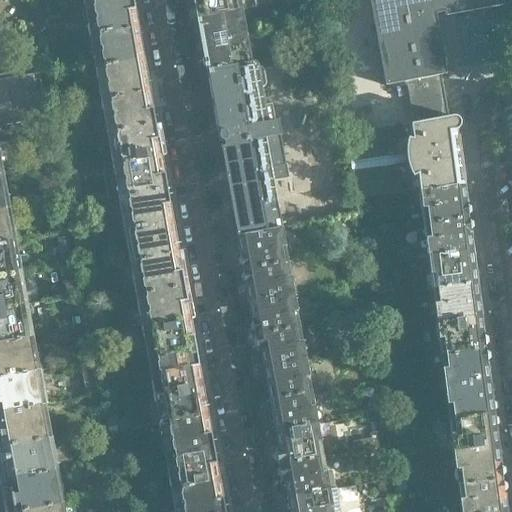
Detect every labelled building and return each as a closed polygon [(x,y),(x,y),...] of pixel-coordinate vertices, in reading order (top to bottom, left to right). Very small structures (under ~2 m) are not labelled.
[(137,28),(132,0),(106,0),(89,3),(93,25),(87,26),(89,37),(95,36),(137,28)] [(236,11),(234,1),(239,0),(238,0),(193,0),(197,19),(236,11)] [(446,16),(501,6),(503,6),(501,0),(369,0),(385,84),(385,86),(405,82),(440,76),(446,74),(435,14),(444,13),(444,16),(446,16)] [(246,37),(243,21),(238,22),(236,11),(197,19),(201,45),(246,37)] [(143,60),(137,28),(95,36),(98,57),(93,58),(95,69),(143,60)] [(246,64),(244,53),(248,53),(246,37),(201,45),(206,72),(246,64)] [(149,93),(143,60),(95,69),(97,80),(102,79),(106,100),(149,93)] [(287,180),(279,137),(280,136),(277,121),(275,122),(271,104),(262,105),(259,88),(266,87),(263,69),(253,63),(246,64),(206,72),(217,133),(218,137),(218,138),(219,138),(220,139),(221,139),(222,139),(224,147),(219,147),(236,238),(281,230),(281,229),(280,229),(272,183),(287,180)] [(41,113),(39,105),(42,104),(38,82),(35,82),(34,74),(28,75),(27,69),(0,74),(0,126),(37,120),(35,114),(41,113)] [(448,118),(440,76),(405,82),(413,124),(448,118)] [(155,125),(149,93),(106,100),(101,101),(103,112),(108,111),(112,133),(155,125)] [(364,127),(361,107),(344,110),(348,130),(364,127)] [(460,166),(456,135),(456,131),(457,130),(458,129),(459,128),(459,126),(459,124),(459,123),(459,122),(458,121),(458,120),(456,118),(455,118),(454,117),(452,117),(451,117),(448,118),(413,124),(411,125),(413,142),(406,141),(406,144),(405,150),(406,155),(406,157),(406,159),(407,163),(407,166),(408,170),(409,172),(410,176),(418,174),(420,191),(463,186),(460,166)] [(161,157),(155,125),(112,133),(116,154),(111,155),(113,166),(161,157)] [(166,190),(161,157),(113,166),(115,177),(120,176),(124,198),(166,190)] [(466,206),(463,186),(420,191),(419,191),(421,208),(426,207),(428,224),(467,219),(467,216),(470,213),(469,208),(466,206)] [(172,222),(166,190),(124,198),(128,219),(122,220),(124,231),(172,222)] [(0,243),(9,242),(3,209),(0,209),(0,243)] [(471,252),(469,231),(472,229),(471,224),(468,222),(467,219),(428,224),(430,241),(425,242),(427,258),(471,252)] [(178,255),(172,222),(124,231),(126,242),(132,241),(135,262),(178,255)] [(283,263),(280,248),(284,247),(281,230),(236,238),(242,271),(283,263)] [(0,277),(15,275),(9,242),(0,243),(0,277)] [(476,285),(471,252),(427,258),(429,274),(434,273),(436,290),(476,285)] [(184,287),(178,255),(135,262),(130,263),(132,274),(137,273),(141,295),(184,287)] [(293,295),(290,277),(286,278),(283,263),(242,271),(247,303),(293,295)] [(0,311),(21,307),(15,275),(0,277),(0,311)] [(480,318),(476,285),(436,290),(439,307),(434,308),(436,324),(480,318)] [(190,319),(184,287),(141,295),(145,316),(140,317),(142,328),(190,319)] [(295,328),(292,313),(296,312),(293,295),(247,303),(253,336),(295,328)] [(0,345),(27,340),(21,307),(0,311),(0,345)] [(483,337),(480,318),(436,324),(438,340),(443,339),(445,356),(484,351),(484,346),(487,344),(486,339),(483,337)] [(196,352),(190,319),(142,328),(144,339),(149,338),(153,360),(196,352)] [(304,360),(301,342),(297,343),(295,328),(253,336),(259,368),(304,360)] [(0,379),(33,373),(27,340),(0,345),(0,379)] [(489,384),(486,362),(489,359),(488,354),(485,352),(484,351),(445,356),(447,373),(442,373),(444,389),(489,384)] [(202,384),(196,352),(153,360),(157,381),(152,382),(153,393),(202,384)] [(306,393),(304,378),(308,377),(304,360),(259,368),(265,401),(306,393)] [(0,412),(39,406),(33,373),(0,379),(0,412)] [(207,417),(202,384),(153,393),(155,404),(161,403),(165,424),(207,417)] [(495,404),(491,402),(489,384),(444,389),(447,406),(451,405),(454,422),(493,417),(492,412),(493,412),(495,409),(495,404)] [(316,425),(313,407),(309,408),(306,393),(265,401),(271,433),(316,425)] [(45,439),(45,438),(39,406),(0,412),(0,442),(1,447),(45,439)] [(213,449),(207,417),(165,424),(159,425),(161,436),(167,435),(170,457),(213,449)] [(497,450),(494,427),(495,427),(497,424),(497,419),(493,417),(454,422),(456,439),(451,439),(453,455),(497,450)] [(318,458),(315,443),(319,442),(316,425),(271,433),(277,466),(318,458)] [(54,471),(48,438),(45,438),(45,439),(1,447),(7,479),(54,471)] [(219,481),(213,449),(170,457),(174,478),(169,479),(171,490),(219,481)] [(503,469),(500,467),(497,450),(453,455),(455,471),(460,471),(462,488),(501,482),(501,477),(504,474),(503,469)] [(328,490),(325,472),(321,473),(318,458),(277,466),(283,498),(328,490)] [(13,511),(60,504),(54,471),(7,479),(12,511),(13,511)] [(224,511),(219,481),(171,490),(173,501),(178,500),(180,511),(224,511)] [(505,511),(503,492),(505,489),(505,485),(502,483),(501,482),(462,488),(464,504),(459,505),(460,511),(505,511)] [(327,511),(327,508),(331,507),(328,490),(283,498),(285,511),(327,511)]
